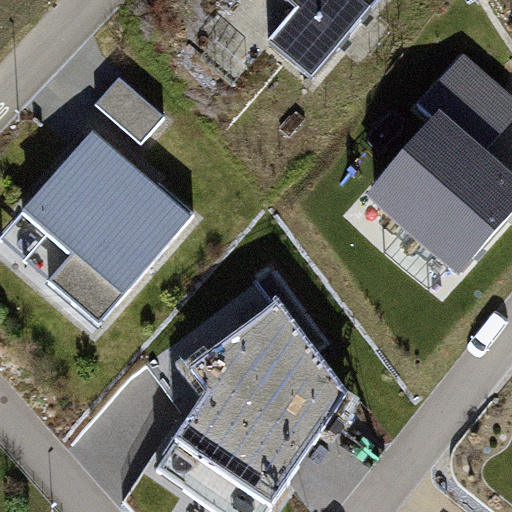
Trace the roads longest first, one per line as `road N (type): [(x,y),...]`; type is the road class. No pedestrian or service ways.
road 1 (residential): [(367,511),(511,330)]
road 2 (residential): [(94,511),(0,405)]
road 3 (residential): [(88,0),(0,93)]
